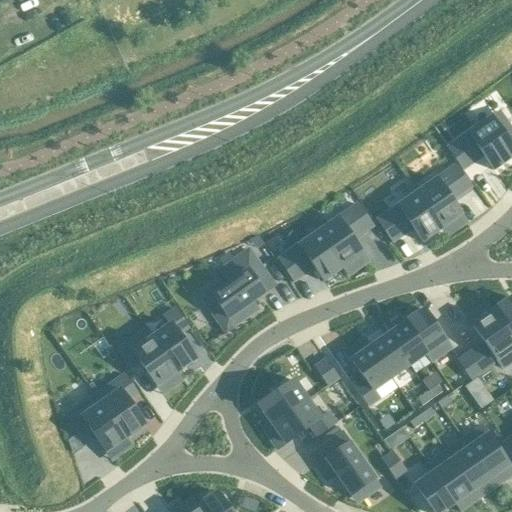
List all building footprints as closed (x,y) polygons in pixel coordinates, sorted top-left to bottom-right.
[(72,20),(22,41),(28,54),(77,33),(72,20)] [(511,148),(491,118),(448,148),(463,170),(483,156),(493,171),(511,157),(511,148)] [(456,166),(417,194),(441,229),(461,215),(451,201),(471,188),(456,166)] [(417,194),(377,221),(392,243),(412,229),(422,243),(441,229),(417,194)] [(357,206),(318,233),(343,268),(362,255),(352,241),(372,227),(357,206)] [(318,233),(278,261),(294,282),(313,268),(323,282),(343,268),(318,233)] [(258,264),(203,302),(220,325),(274,287),(258,264)] [(511,300),(511,299),(491,313),(511,342),(511,300)] [(170,326),(151,338),(176,374),(195,360),(178,335),(188,329),(175,310),(164,318),(170,326)] [(424,311),(405,324),(432,362),(450,349),(424,311)] [(511,342),(491,313),(472,326),(502,369),(511,362),(511,342)] [(405,324),(387,336),(408,367),(426,355),(431,362),(432,362),(405,324)] [(145,330),(117,351),(130,369),(139,362),(157,387),(176,374),(151,338),(145,330)] [(387,336),(369,349),(391,379),(408,367),(387,336)] [(479,347),(469,354),(482,373),(492,366),(479,347)] [(369,349),(351,361),(366,382),(356,388),(368,406),(379,399),(373,391),(391,379),(369,349)] [(469,354),(459,362),(471,380),(482,373),(469,354)] [(325,361),(315,368),(327,386),(338,379),(325,361)] [(124,376),(95,396),(125,440),(144,426),(127,401),(137,394),(124,376)] [(293,381),(258,406),(271,425),(307,401),(293,381)] [(437,386),(427,393),(432,400),(442,393),(437,386)] [(427,393),(417,400),(422,407),(432,400),(427,393)] [(95,396),(66,417),(78,435),(88,428),(106,453),(125,440),(95,396)] [(447,397),(437,404),(442,410),(452,403),(447,397)] [(307,401),(271,425),(285,445),(310,427),(317,437),(335,424),(328,414),(320,419),(307,401)] [(429,409),(419,416),(424,423),(434,416),(429,409)] [(419,416),(409,423),(414,430),(424,423),(419,416)] [(481,428),(463,441),(490,479),(508,466),(481,428)] [(342,434),(319,450),(351,496),(374,480),(342,434)] [(511,438),(502,445),(511,458),(511,438)] [(463,441),(445,453),(472,492),(490,479),(463,441)] [(445,453),(428,466),(454,504),(472,492),(445,453)] [(392,454),(382,461),(395,479),(405,472),(392,454)] [(433,474),(415,486),(432,511),(442,511),(454,504),(428,466),(427,466),(433,474)] [(229,511),(217,493),(197,507),(200,511),(229,511)]
